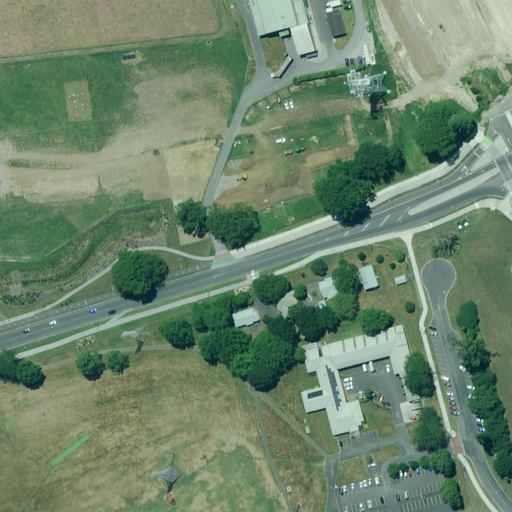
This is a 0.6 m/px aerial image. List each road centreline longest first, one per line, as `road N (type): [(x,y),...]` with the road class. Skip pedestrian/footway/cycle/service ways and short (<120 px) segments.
road 1 (secondary): [(337,235),(0,342)]
road 2 (track): [(0,48),(239,32),(269,47),(289,74)]
road 3 (unclassified): [(440,274),(438,300),(473,442),(485,475),(511,510)]
road 4 (secondary): [(486,186),(424,216),(337,235)]
road 5 (secondary): [(503,118),(440,0)]
